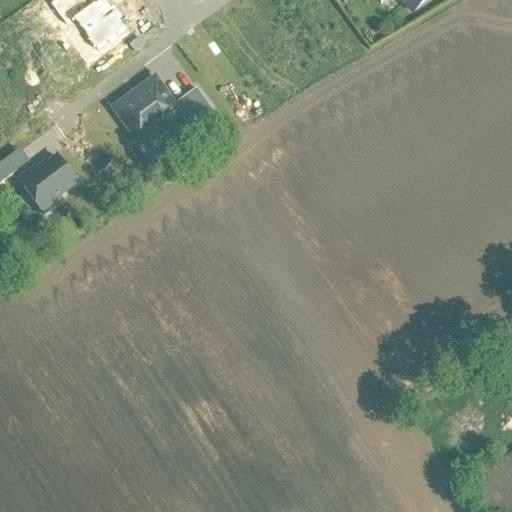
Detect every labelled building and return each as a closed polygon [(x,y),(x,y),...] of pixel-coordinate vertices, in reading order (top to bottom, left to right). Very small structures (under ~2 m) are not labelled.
[(131,30),(110,0),(104,0),(72,22),(95,55),(131,30)] [(400,0),(412,13),(427,0),(400,0)] [(141,147),(181,117),(155,82),(115,112),(141,147)] [(174,107),(181,117),(195,136),(217,120),(197,91),(174,107)] [(0,183),(2,185),(30,165),(21,152),(0,167),(0,183)] [(59,198),(77,185),(58,160),(41,173),(38,169),(18,183),(44,217),(63,203),(59,198)] [(511,511),(511,454),(465,484),(481,511),(511,511)]
